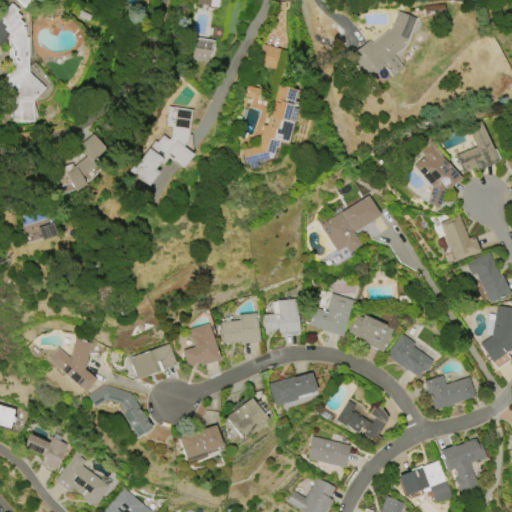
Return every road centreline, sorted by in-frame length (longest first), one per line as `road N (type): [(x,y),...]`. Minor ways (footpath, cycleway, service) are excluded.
road 1 (residential): [(485,200),(511,250),(508,395),(478,417),(420,435)]
road 2 (residential): [(171,404),(267,361),(322,355),(378,378),(420,435)]
road 3 (residential): [(0,146),(56,146),(127,89),(165,24),(166,0)]
road 4 (residential): [(275,0),(218,124)]
